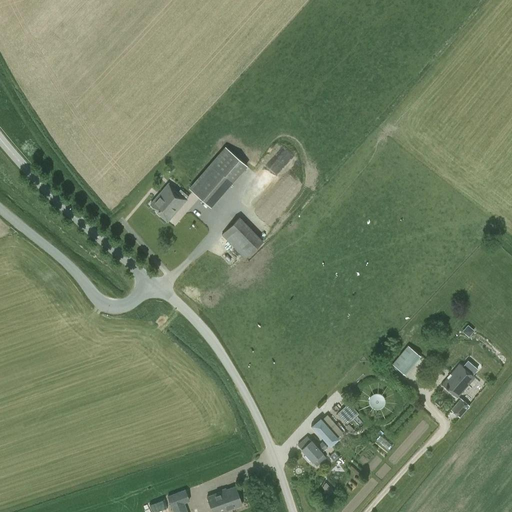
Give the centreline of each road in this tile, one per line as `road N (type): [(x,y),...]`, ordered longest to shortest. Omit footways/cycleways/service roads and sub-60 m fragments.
road 1 (unclassified): [(293,511),(262,426),(219,351),(153,283)]
road 2 (unclassified): [(153,283),(52,197),(0,140)]
road 3 (unclassified): [(153,283),(131,304),(104,303),(0,206)]
